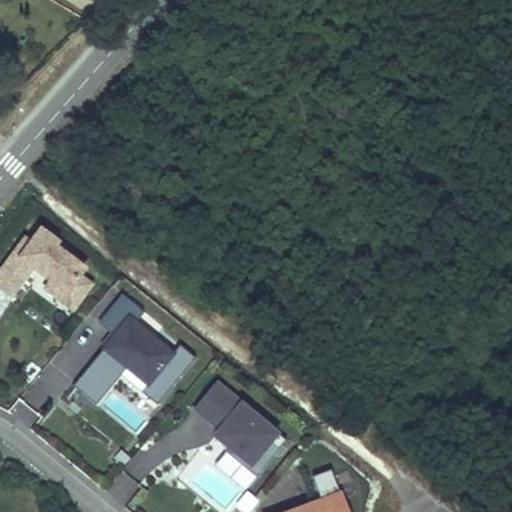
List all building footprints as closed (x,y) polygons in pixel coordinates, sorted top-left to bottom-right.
[(26,239),(0,273),(0,286),(9,294),(31,265),(52,281),(67,292),(64,296),(77,306),(95,282),(83,273),(86,269),(58,247),(61,244),(42,230),(32,244),(26,239)] [(67,292),(52,281),(46,289),(74,310),(77,306),(64,296),(67,292)] [(115,336),(74,385),(95,403),(127,362),(131,365),(150,382),(142,392),(158,405),(197,359),(181,345),(174,354),(137,323),(145,313),(125,295),(101,324),(115,336)] [(127,362),(95,403),(97,405),(131,365),(127,362)] [(229,448),(226,452),(257,478),(276,455),(284,446),(288,442),(217,383),(194,410),(220,431),(215,437),(229,448)] [(284,446),(276,455),(279,458),(287,449),(284,446)] [(257,478),(226,452),(215,466),(246,492),(257,478)] [(128,504),(137,485),(124,478),(114,498),(128,504)] [(292,511),(349,511),(342,493),(292,511)]
